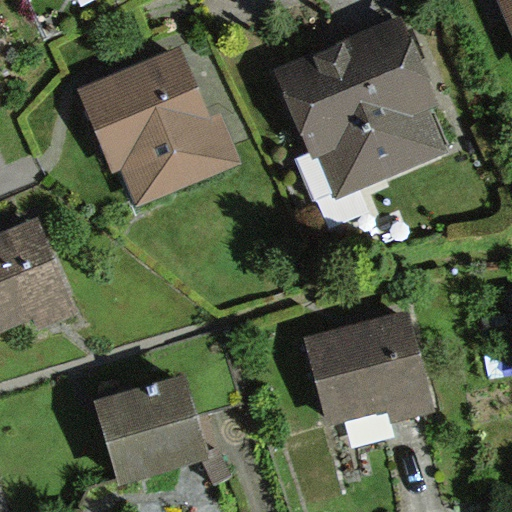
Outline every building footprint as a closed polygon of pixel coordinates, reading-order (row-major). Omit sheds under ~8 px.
[(511,0),(491,0),(511,54),(511,0)] [(399,32),(271,85),(321,207),(449,155),(399,32)] [(178,53),(74,99),(126,216),(230,170),(178,53)] [(33,232),(0,243),(0,339),(63,317),(33,232)] [(403,320),(302,342),(320,426),(421,404),(403,320)] [(189,382),(94,411),(118,491),(214,462),(189,382)]
